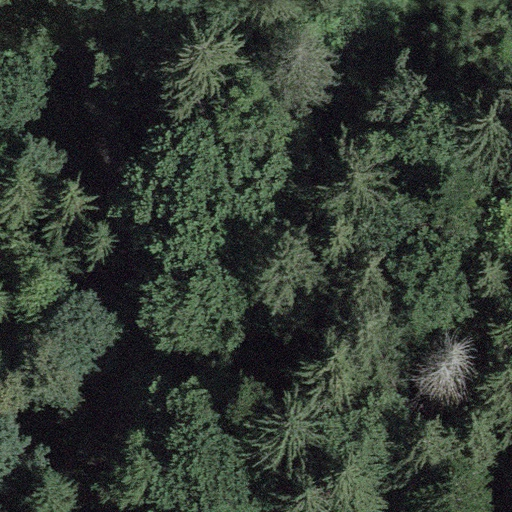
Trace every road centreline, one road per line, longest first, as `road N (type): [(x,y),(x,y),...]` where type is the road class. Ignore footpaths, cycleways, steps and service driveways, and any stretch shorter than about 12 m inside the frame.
road 1 (track): [(43,0),(108,134),(117,261)]
road 2 (track): [(117,261),(126,461),(114,511)]
